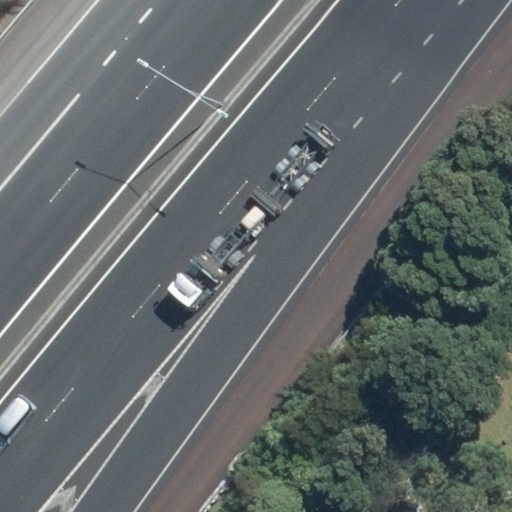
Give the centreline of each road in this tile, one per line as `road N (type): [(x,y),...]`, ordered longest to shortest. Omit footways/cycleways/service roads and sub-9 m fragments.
road 1 (motorway): [(431,6),(0,498)]
road 2 (motorway): [(431,6),(106,511)]
road 3 (motorway): [(0,227),(176,0)]
road 4 (motorway): [(0,166),(156,0)]
